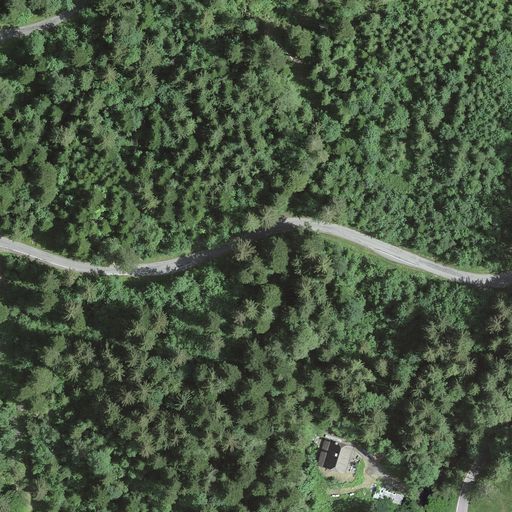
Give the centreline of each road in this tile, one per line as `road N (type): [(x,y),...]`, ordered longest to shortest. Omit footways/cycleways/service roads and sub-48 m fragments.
road 1 (unclassified): [(511,278),(474,279),(327,225),(294,222),(177,264),(139,269),(86,268),(0,240)]
road 2 (track): [(425,511),(452,455),(511,408)]
